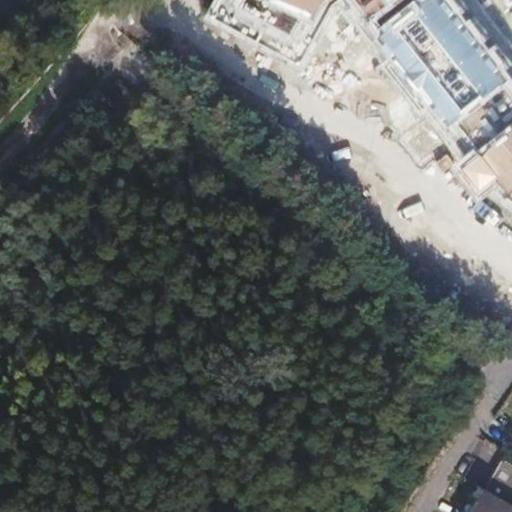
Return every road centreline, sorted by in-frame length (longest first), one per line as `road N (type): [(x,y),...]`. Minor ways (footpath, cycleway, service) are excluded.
road 1 (residential): [(511,257),(353,127),(285,94),(186,0)]
road 2 (residential): [(511,365),(417,511)]
